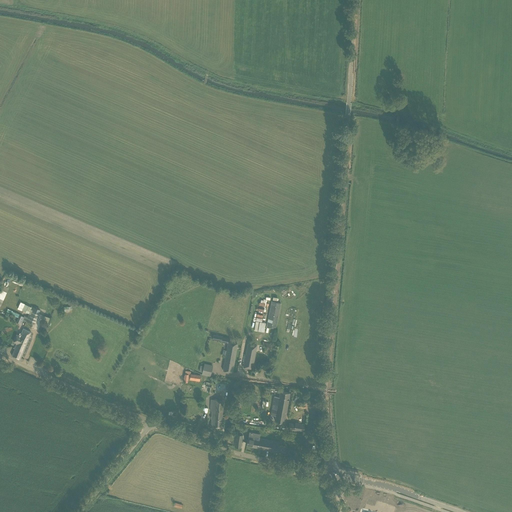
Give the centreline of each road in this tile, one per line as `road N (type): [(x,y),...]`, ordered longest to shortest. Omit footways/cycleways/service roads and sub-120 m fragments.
road 1 (unclassified): [(331,474),(323,352),(355,0)]
road 2 (unclassified): [(0,359),(151,424)]
road 3 (unclassified): [(460,511),(331,474)]
